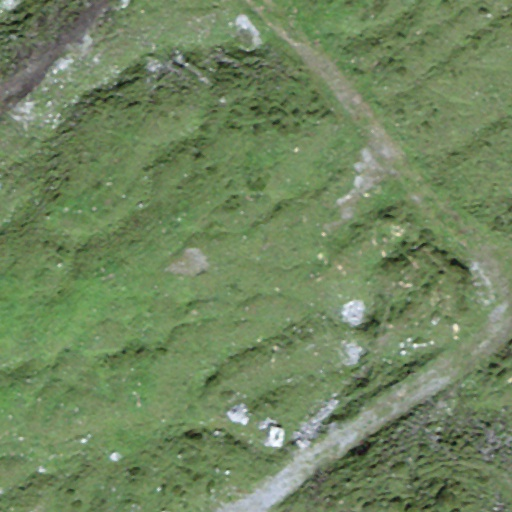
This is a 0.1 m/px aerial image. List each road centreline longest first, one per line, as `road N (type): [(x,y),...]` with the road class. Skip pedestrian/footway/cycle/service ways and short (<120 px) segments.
road 1 (track): [(511,279),(435,213),(340,85),(253,0)]
road 2 (track): [(246,511),(498,332),(511,307)]
